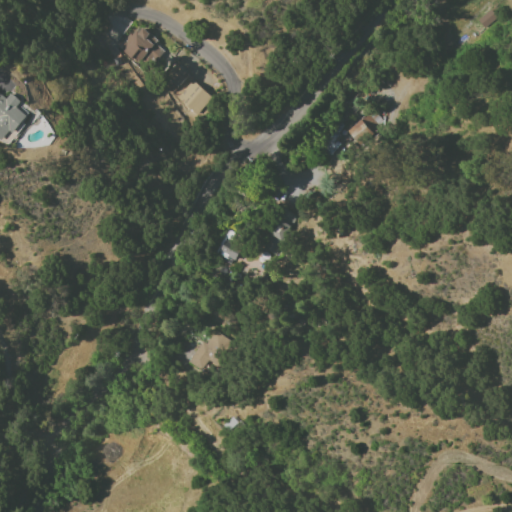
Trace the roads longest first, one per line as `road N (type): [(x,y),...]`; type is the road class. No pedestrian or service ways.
road 1 (residential): [(385,0),(303,100),(209,188),(178,242),(137,352),(61,438),(40,511)]
road 2 (residential): [(222,70),(156,14),(88,0)]
